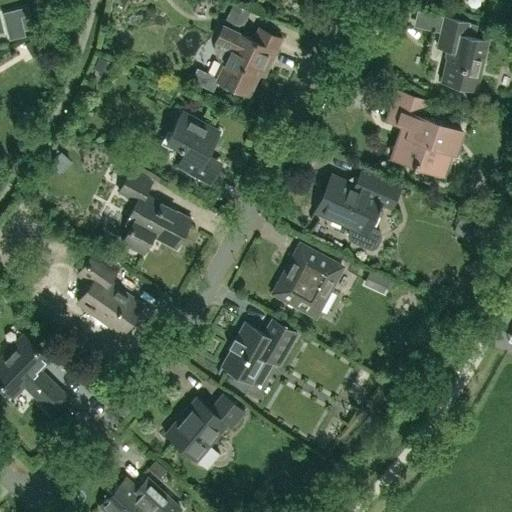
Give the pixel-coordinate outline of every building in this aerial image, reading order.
[(475,88),(486,41),(474,38),(477,24),(444,16),(436,46),(449,49),(442,80),(475,88)] [(67,36),(69,26),(54,23),(52,33),(67,36)] [(248,93),(262,63),(267,66),(281,37),(259,27),(253,39),(222,24),(215,39),(215,41),(214,42),(214,45),(214,47),(214,48),(214,51),(214,52),(215,54),(216,55),(217,58),(219,60),(222,62),(224,63),(217,79),(248,93)] [(24,43),(33,57),(43,51),(35,37),(24,43)] [(98,56),(93,67),(108,74),(113,63),(98,56)] [(211,92),(215,79),(194,71),(189,84),(211,92)] [(399,133),(393,149),(394,149),(391,156),(413,164),(412,167),(415,168),(418,161),(431,165),(429,170),(442,175),(450,152),(453,153),(461,129),(429,118),(423,116),(429,99),(398,88),(387,120),(402,126),(399,133)] [(221,160),(206,152),(218,129),(181,109),(165,140),(184,150),(176,165),(209,183),(221,160)] [(190,219),(144,194),(151,181),(130,169),(118,190),(136,200),(129,213),(135,216),(122,241),(143,252),(153,235),(176,247),(190,219)] [(380,209),(382,203),(391,207),(400,187),(361,170),(353,186),(348,184),(349,181),(336,176),(320,213),(350,227),(348,231),(348,234),(349,238),(351,240),(368,247),(371,248),(375,247),(377,244),(380,238),(380,234),(379,231),(376,229),(370,226),(378,208),(380,209)] [(315,315),(341,266),(299,243),(273,292),(315,315)] [(142,304),(108,279),(117,266),(94,250),(78,273),(90,282),(79,298),(105,317),(103,320),(121,333),(142,304)] [(389,278),(370,270),(363,284),(383,292),(389,278)] [(278,364),(296,334),(272,319),(262,336),(243,324),(235,337),(233,336),(228,345),(232,347),(223,362),(252,379),(265,356),(278,364)] [(39,368),(49,359),(24,335),(0,359),(0,382),(13,395),(24,384),(52,411),(67,396),(39,368)] [(209,443),(226,423),(230,427),(244,411),(223,393),(210,409),(196,397),(165,433),(205,467),(209,466),(218,455),(218,450),(209,443)] [(155,459),(147,468),(158,478),(166,469),(155,459)] [(176,511),(180,508),(146,476),(136,487),(125,477),(104,499),(117,511),(116,511),(176,511)]
